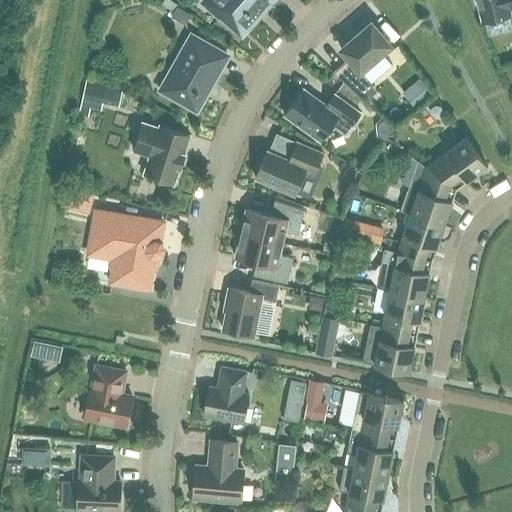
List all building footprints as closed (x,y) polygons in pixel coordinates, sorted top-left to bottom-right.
[(163,0),(162,4),(174,11),(171,16),(185,24),(191,14),(178,6),(179,4),(172,0),(163,0)] [(264,11),(273,0),(204,0),(203,2),(219,17),(221,15),(243,35),(258,18),(256,16),(262,9),(264,11)] [(511,0),(473,0),(474,4),(478,6),(482,21),(511,15),(510,10),(511,9),(511,0)] [(345,82),(359,96),(373,84),(361,70),(391,45),(372,22),(341,49),(349,58),(333,71),(345,82)] [(219,70),(227,54),(191,34),(183,48),(190,52),(185,61),(181,59),(176,61),(170,71),(172,77),(175,78),(167,93),(161,90),(162,89),(161,88),(160,90),(197,111),(206,96),(205,93),(211,84),(213,84),(219,73),(219,70)] [(328,55),(336,46),(323,34),(315,42),(328,55)] [(421,77),(403,92),(417,108),(435,93),(421,77)] [(88,81),(85,93),(103,97),(106,84),(88,81)] [(345,82),(340,90),(357,101),(361,97),(359,96),(345,82)] [(326,105),(304,88),(284,115),(320,141),(332,124),(345,134),(361,112),(335,93),(326,105)] [(381,117),(376,122),(378,136),(384,141),(387,137),(391,133),(395,129),(381,117)] [(134,149),(150,155),(144,174),(174,184),(179,168),(181,169),(186,154),(184,153),(190,134),(160,124),(159,127),(143,121),(134,149)] [(266,143),(282,148),(287,133),(271,128),(266,143)] [(426,166),(456,188),(457,188),(451,183),(463,175),(466,180),(466,181),(487,166),(465,136),(464,136),(465,137),(426,166)] [(268,149),(256,177),(294,194),(304,171),(313,174),(323,152),(297,141),(289,159),(268,149)] [(418,160),(401,209),(410,212),(444,224),(453,200),(451,199),(451,200),(445,198),(450,184),(456,189),(456,188),(426,166),(418,160)] [(62,204),(89,212),(94,195),(67,187),(62,204)] [(246,211),(240,233),(282,243),(285,232),(298,235),(303,210),(274,202),(271,217),(246,211)] [(111,267),(112,268),(110,281),(108,281),(107,281),(150,288),(153,270),(153,269),(154,269),(155,268),(155,267),(153,268),(152,266),(152,265),(153,258),(154,258),(154,257),(155,257),(160,256),(164,251),(164,246),(160,242),(163,222),(162,222),(162,223),(141,220),(139,218),(94,211),(88,252),(112,256),(110,265),(110,266),(111,267)] [(398,250),(432,259),(426,257),(430,245),(435,247),(435,248),(436,248),(444,224),(410,212),(398,250)] [(353,220),(348,237),(364,241),(369,224),(353,220)] [(280,254),(282,243),(240,233),(235,256),(257,261),(254,274),(287,282),(293,257),(280,254)] [(326,240),(324,250),(334,252),(336,242),(326,240)] [(389,250),(388,258),(396,260),(397,252),(389,250)] [(390,289),(425,296),(430,271),(429,271),(429,272),(423,271),(425,258),(432,260),(432,259),(398,250),(397,252),(396,260),(390,289)] [(386,281),(387,259),(378,258),(377,281),(386,281)] [(337,267),(336,276),(346,277),(348,268),(337,267)] [(228,303),(222,329),(255,335),(262,298),(276,301),(279,284),(253,279),(250,291),(228,287),(225,302),(228,303)] [(373,318),(372,324),(382,326),(417,333),(417,332),(410,331),(413,319),(419,320),(419,321),(420,321),(425,296),(390,289),(383,320),(373,318)] [(311,296),(309,307),(321,310),(323,298),(311,296)] [(327,300),(324,314),(339,317),(342,303),(327,300)] [(370,324),(362,361),(409,370),(408,372),(410,372),(415,345),(417,333),(382,326),(372,324),(370,324)] [(319,333),(316,352),(332,355),(335,336),(319,333)] [(35,340),(32,354),(45,357),(48,343),(35,340)] [(126,370),(97,364),(92,387),(91,387),(85,417),(127,425),(132,395),(120,393),(122,386),(123,386),(126,370)] [(210,385),(204,415),(243,422),(249,393),(242,392),(243,384),(245,384),(248,370),(222,365),(219,379),(222,379),(220,387),(210,385)] [(355,416),(352,429),(361,430),(390,436),(393,421),(400,422),(404,399),(403,398),(403,400),(360,391),(355,416)] [(287,398),(283,418),(298,421),(302,401),(287,398)] [(307,401),(304,418),(324,422),(327,405),(307,401)] [(349,441),(347,451),(357,453),(354,467),(389,474),(394,451),(387,450),(390,436),(361,430),(352,429),(349,441)] [(237,442),(211,439),(209,466),(197,465),(194,497),(241,501),(244,469),(235,468),(237,442)] [(280,443),(278,461),(294,462),(296,445),(280,443)] [(51,447),(23,446),(22,463),(50,465),(51,447)] [(78,509),(120,511),(121,481),(110,480),(111,472),(114,473),(114,456),(82,455),(81,479),(79,479),(78,509)] [(344,465),(340,490),(349,491),(344,511),(372,511),(373,511),(375,499),(384,499),(389,474),(354,467),(344,465)] [(71,474),(58,474),(58,497),(72,496),(71,474)] [(295,502),(295,506),(296,510),(298,511),(304,511),(306,511),(309,508),(309,504),(308,501),(305,498),(301,498),(297,499),(295,502)] [(265,499),(253,499),(253,507),(265,507),(265,499)]
